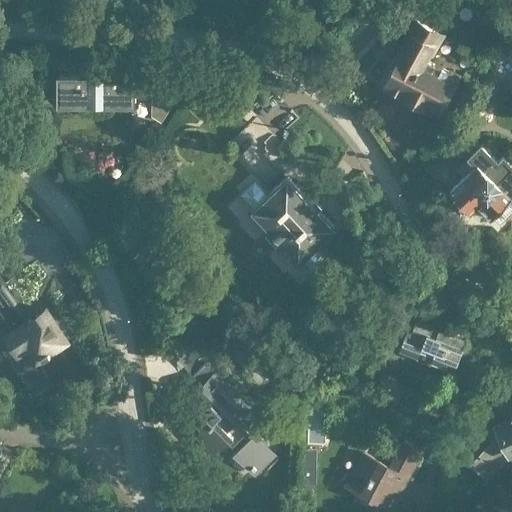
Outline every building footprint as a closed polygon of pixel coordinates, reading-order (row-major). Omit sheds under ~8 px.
[(386,84),(438,112),(457,75),(426,58),(433,44),(433,43),(438,34),(419,24),(414,33),(413,33),(400,59),(386,84)] [(106,106),(109,104),(134,104),(134,96),(153,96),(153,115),(162,120),(175,99),(154,87),(154,85),(134,85),(134,78),(104,78),(104,67),(91,67),(91,78),(61,77),(61,103),(85,104),(90,106),(93,107),(96,108),(100,108),(103,107),(106,106)] [(499,156),(484,141),(471,154),(471,155),(459,167),(465,173),(451,188),(455,192),(450,197),(449,204),(455,209),(462,209),(467,204),(481,218),(488,218),(493,214),(500,221),(511,209),(511,149),(510,147),(505,151),(504,151),(499,156)] [(254,181),(241,193),(254,207),(250,210),(266,228),(282,245),(299,263),(303,260),(315,273),(329,260),(316,247),(336,229),(318,209),(322,205),(310,191),(306,195),(287,175),(266,194),(254,181)] [(0,326),(17,351),(26,345),(54,386),(73,373),(56,346),(66,339),(45,309),(26,322),(2,286),(1,285),(1,284),(0,284),(0,326)] [(418,355),(417,358),(430,363),(432,360),(455,369),(467,338),(454,332),(455,329),(441,323),(439,327),(417,318),(412,328),(408,327),(400,347),(418,355)] [(184,352),(197,355),(201,343),(187,340),(184,352)] [(206,363),(190,378),(211,400),(193,417),(204,428),(199,434),(216,451),(227,440),(233,446),(245,435),(248,439),(236,450),(257,471),(275,454),(241,418),(248,411),(237,399),(248,388),(223,363),(214,371),(206,363)] [(511,416),(497,423),(500,430),(470,464),(488,480),(509,457),(511,459),(511,458),(511,416)] [(391,464),(363,449),(344,484),(392,509),(404,488),(402,487),(422,450),(404,440),(391,464)] [(299,477),(315,478),(316,449),(300,449),(299,477)]
